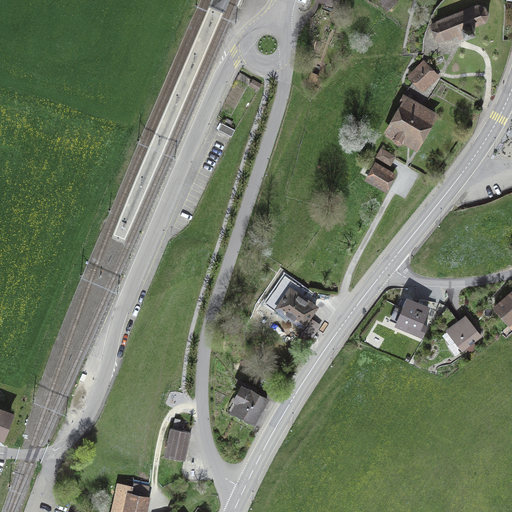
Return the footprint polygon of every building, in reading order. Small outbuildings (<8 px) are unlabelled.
[(444,41),(463,33),(465,38),(474,34),(471,27),(484,22),(488,15),(485,7),(478,5),(436,21),(437,23),(431,26),(437,42),(443,39),(444,41)] [(424,89),(437,77),(424,63),(411,76),(424,89)] [(386,135),(394,139),(395,142),(398,143),(401,143),(402,141),(414,148),(431,119),(405,104),(408,98),(403,95),(400,101),(404,104),(386,135)] [(231,137),(235,130),(222,123),(218,130),(231,137)] [(390,164),(394,156),(381,149),(377,157),(390,164)] [(370,178),(383,185),(389,175),(376,167),(370,178)] [(287,314),(303,325),(315,307),(303,298),(308,291),(285,275),(265,304),(285,317),(287,314)] [(511,293),(497,307),(510,323),(511,321),(511,293)] [(405,310),(399,325),(422,335),(426,327),(420,324),(427,308),(407,299),(402,309),(405,310)] [(448,330),(463,350),(481,336),(465,317),(459,322),(447,307),(437,320),(446,332),(448,330)] [(310,335),(312,336),(319,325),(312,320),(299,339),(305,343),(310,335)] [(258,385),(270,392),(274,385),(261,378),(258,385)] [(233,409),(254,421),(267,399),(251,390),(251,391),(242,386),(235,399),(238,400),(233,409)] [(0,442),(10,416),(0,411),(0,442)] [(183,460),(190,432),(171,428),(165,456),(183,460)] [(120,483),(113,511),(142,511),(149,487),(133,483),(132,486),(120,483)] [(178,499),(174,504),(171,511),(194,511),(198,508),(178,499)]
